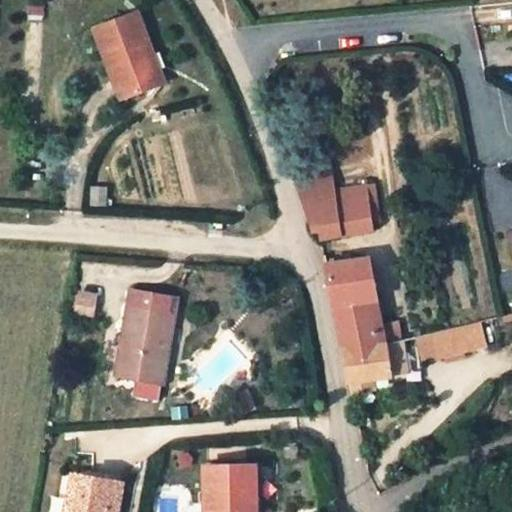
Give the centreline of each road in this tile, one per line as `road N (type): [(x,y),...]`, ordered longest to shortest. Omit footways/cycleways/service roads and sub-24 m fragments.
road 1 (residential): [(220,41),(453,24),(478,147)]
road 2 (residential): [(296,248),(0,231)]
road 3 (residential): [(296,248),(359,511)]
road 4 (residential): [(220,41),(262,122),(296,248)]
road 5 (residential): [(382,511),(449,468),(511,447)]
